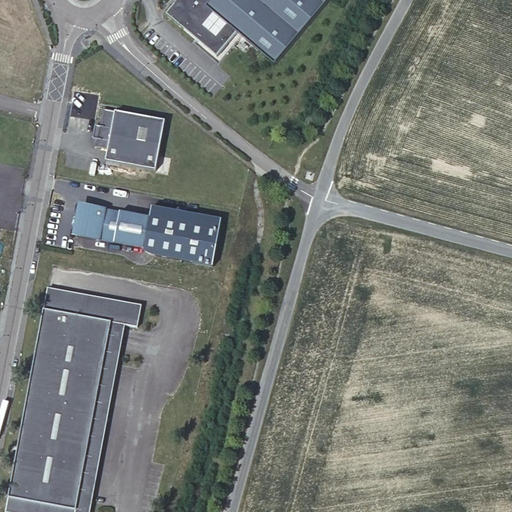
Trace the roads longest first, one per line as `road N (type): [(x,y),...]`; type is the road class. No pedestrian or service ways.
road 1 (residential): [(73,15),(0,389)]
road 2 (unclassified): [(233,511),(319,199)]
road 3 (unclassified): [(319,199),(143,63)]
road 4 (unclassified): [(319,199),(342,128),(407,0)]
road 5 (unclassified): [(511,251),(319,199)]
